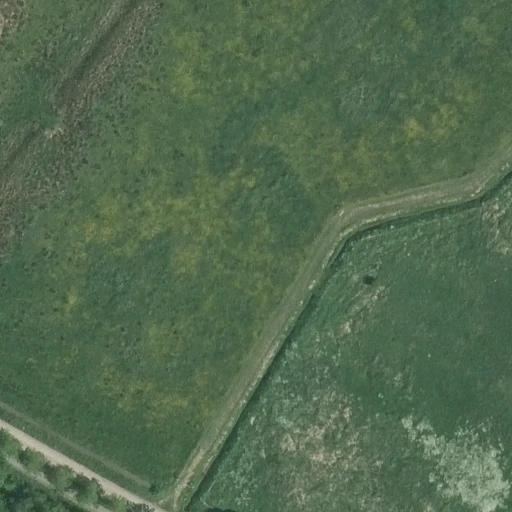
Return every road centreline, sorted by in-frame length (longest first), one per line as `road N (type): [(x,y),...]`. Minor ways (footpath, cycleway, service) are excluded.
road 1 (track): [(162,511),(338,229),(467,190),(511,157)]
road 2 (track): [(0,430),(147,511)]
